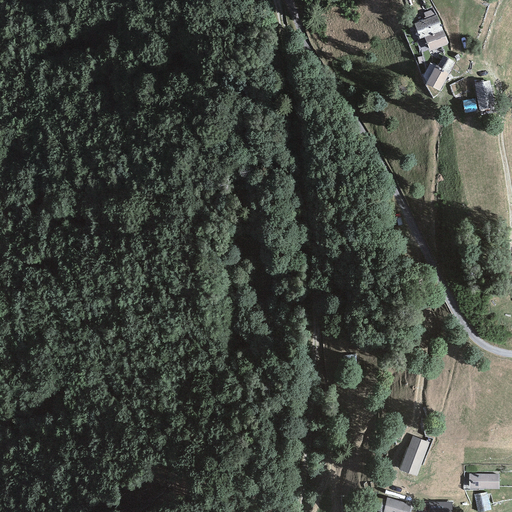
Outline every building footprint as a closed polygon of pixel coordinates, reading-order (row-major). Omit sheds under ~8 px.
[(436,15),(413,25),(419,40),(424,38),(430,52),(448,44),(436,15)] [(438,68),(430,63),(422,78),(429,81),(426,86),(439,93),(455,63),(443,57),(438,68)] [(490,81),(474,84),(479,112),(495,109),(490,81)] [(416,478),(430,445),(414,439),(401,471),(416,478)] [(500,474),(470,474),(470,489),(500,488),(500,474)] [(487,493),(474,496),(477,511),(491,511),(492,511),(487,493)] [(410,511),(412,503),(389,498),(385,511),(410,511)] [(452,511),(453,503),(430,503),(430,511),(452,511)]
